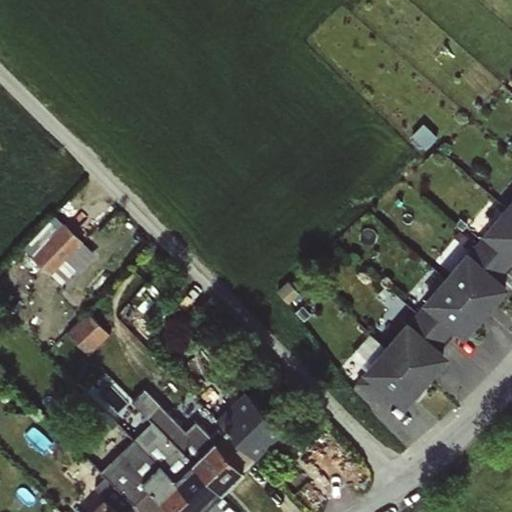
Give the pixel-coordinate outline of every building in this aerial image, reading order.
[(511,211),(507,207),(477,241),(504,263),(510,256),(511,257),(511,211)] [(63,211),(29,243),(55,271),(89,238),(63,211)] [(504,263),(477,241),(446,276),(487,312),(510,286),(496,272),(504,263)] [(487,312),(446,276),(415,312),(443,337),(451,328),(463,339),(487,312)] [(95,307),(73,328),(94,350),(116,330),(95,307)] [(443,337),(415,312),(386,346),(426,381),(449,355),(437,344),(443,337)] [(426,381),(386,346),(370,333),(350,356),(365,369),(357,380),(383,403),(391,395),(405,406),(426,381)] [(131,400),(153,422),(222,491),(283,429),(245,390),(217,417),(226,427),(215,439),(196,420),(186,430),(144,387),(131,400)] [(203,508),(222,491),(153,422),(135,439),(203,508)] [(199,511),(203,508),(135,439),(102,472),(105,475),(94,486),(105,497),(119,511),(199,511)] [(119,511),(105,497),(89,511),(119,511)]
